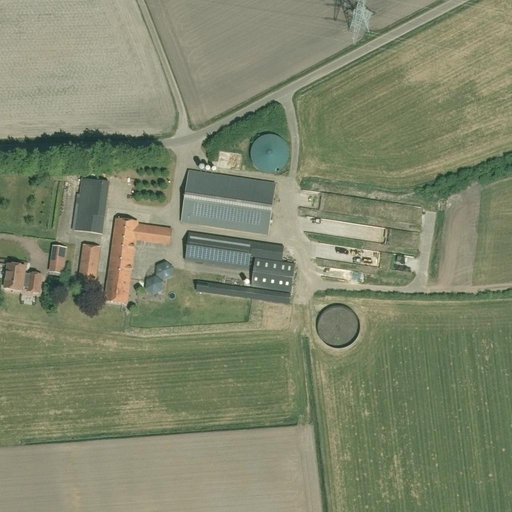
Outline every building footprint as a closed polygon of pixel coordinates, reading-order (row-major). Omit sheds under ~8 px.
[(251,148),(250,153),(251,159),(253,164),(256,168),(260,171),(266,173),(271,174),(276,172),(281,170),(285,166),(287,161),(289,156),(288,150),(286,145),(283,141),(278,138),(273,136),(268,135),(263,137),(258,139),(254,143),(251,148)] [(217,154),(216,167),(235,167),(236,155),(217,154)] [(181,223),(268,235),(275,185),(189,172),(181,223)] [(103,217),(108,182),(82,179),(74,231),(103,235),(105,217),(103,217)] [(169,244),(171,229),(136,225),(137,222),(115,220),(105,302),(127,305),(135,240),(169,244)] [(320,226),(326,226),(326,234),(350,235),(351,222),(320,221),(320,226)] [(362,225),(359,240),(407,249),(409,233),(362,225)] [(281,262),(283,248),(189,234),(184,261),(248,271),(250,257),(281,262)] [(309,243),(307,256),(371,264),(373,251),(309,243)] [(94,289),(100,248),(83,246),(78,287),(94,289)] [(66,250),(55,248),(51,272),(63,273),(66,250)] [(290,293),(294,265),(255,260),(251,287),(290,293)] [(173,278),(173,268),(166,262),(157,266),(156,276),(155,277),(146,281),(145,290),(153,296),(161,292),(162,283),(164,281),(173,278)] [(312,274),(334,275),(334,281),(359,283),(360,267),(312,263),(312,274)] [(7,265),(4,289),(23,292),(23,287),(28,288),(27,292),(39,294),(41,276),(30,274),(30,276),(25,275),(26,268),(7,265)] [(169,280),(166,286),(172,289),(175,283),(169,280)] [(290,295),(197,282),(196,290),(288,305),(290,295)]
